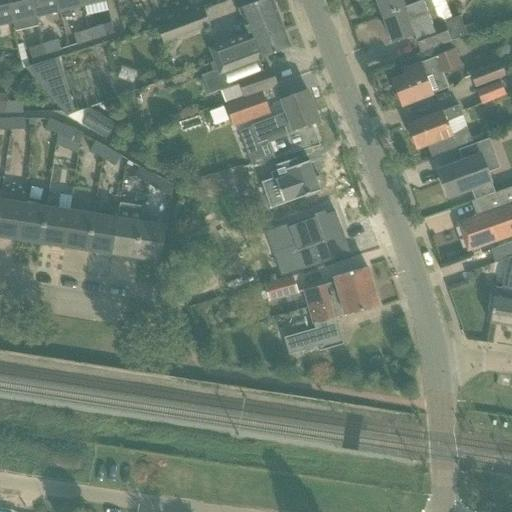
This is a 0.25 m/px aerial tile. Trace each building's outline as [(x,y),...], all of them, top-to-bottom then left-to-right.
[(0,0),(0,25),(13,23),(7,0),(0,0)] [(7,0),(13,23),(16,33),(39,27),(37,17),(32,0),(7,0)] [(32,0),(37,17),(59,11),(56,0),(32,0)] [(56,0),(59,11),(83,6),(81,0),(56,0)] [(249,34),(208,49),(214,62),(254,47),(252,42),(268,36),(269,38),(284,32),(272,0),(261,0),(239,9),(249,34)] [(375,0),(382,16),(420,2),(419,0),(375,0)] [(424,0),(420,2),(382,16),(391,43),(421,31),(425,42),(428,51),(440,46),(466,37),(466,35),(463,27),(460,16),(451,20),(440,24),(430,0),(424,0)] [(157,28),(163,43),(210,25),(204,10),(157,28)] [(88,30),(92,41),(106,36),(102,25),(88,30)] [(74,34),(77,45),(92,41),(88,30),(74,34)] [(254,47),(214,62),(219,75),(291,48),(284,32),(269,38),(268,36),(252,42),(254,47)] [(43,44),(46,56),(60,51),(56,40),(43,44)] [(22,44),(17,46),(21,65),(22,66),(29,65),(28,64),(22,44)] [(28,49),(32,60),(46,56),(43,44),(28,49)] [(391,81),(401,106),(447,88),(442,73),(460,66),(453,50),(421,62),(403,69),(405,76),(391,81)] [(29,65),(22,66),(31,76),(42,88),(65,81),(56,55),(28,64),(29,65)] [(469,75),(474,88),(504,76),(499,63),(469,75)] [(238,87),(222,93),(226,104),(262,92),(261,90),(276,85),(271,70),(236,83),(238,87)] [(500,82),(476,92),(482,105),(505,95),(504,94),(500,82)] [(284,155),(320,146),(311,124),(319,121),(307,91),(281,101),(285,112),(250,126),(258,145),(267,141),(273,159),(284,155)] [(226,104),(234,127),(270,114),(262,92),(226,104)] [(70,96),(53,102),(56,105),(67,117),(76,113),(70,96)] [(22,102),(7,103),(7,114),(22,113),(22,112),(22,102)] [(427,117),(408,125),(418,149),(428,145),(433,158),(472,142),(467,130),(452,136),(447,122),(462,116),(458,106),(442,112),(442,111),(427,117)] [(89,108),(67,117),(81,126),(82,125),(107,139),(116,125),(89,108)] [(0,118),(0,130),(10,130),(10,118),(0,118)] [(10,118),(10,130),(25,129),(25,118),(10,118)] [(45,129),(58,135),(63,124),(50,118),(45,129)] [(58,135),(71,141),(76,130),(63,124),(58,135)] [(463,162),(438,171),(448,198),(467,191),(470,189),(474,200),(495,193),(487,173),(481,158),(494,153),(489,141),(488,139),(458,150),(459,152),(463,162)] [(89,151),(102,158),(108,149),(95,142),(89,151)] [(102,158),(115,166),(121,156),(108,149),(102,158)] [(279,179),(264,185),(272,205),(296,197),(297,199),(320,191),(319,189),(323,187),(319,177),(315,178),(309,161),(298,165),(296,159),(275,166),(277,171),(279,179)] [(134,176),(148,184),(147,183),(153,175),(139,167),(134,176)] [(148,184),(170,198),(173,186),(153,175),(147,183),(148,184)] [(501,208),(457,223),(467,252),(511,236),(511,187),(496,193),(501,208)] [(0,196),(0,236),(18,239),(23,204),(22,204),(24,195),(1,191),(0,196)] [(65,247),(71,212),(56,209),(58,199),(49,197),(46,208),(47,208),(41,243),(65,247)] [(113,254),(137,258),(143,216),(145,207),(120,203),(118,219),(113,254)] [(18,239),(41,243),(47,208),(46,208),(23,204),(18,239)] [(294,244),(272,252),(281,277),(350,255),(346,242),(326,249),(322,236),(341,229),(335,212),(326,215),(325,211),(287,225),(294,244)] [(65,247),(89,250),(95,215),(71,212),(65,247)] [(89,250),(113,254),(118,219),(95,215),(89,250)] [(137,258),(159,261),(165,227),(153,225),(154,217),(143,216),(137,258)] [(511,242),(490,250),(495,263),(508,258),(511,256),(511,242)] [(496,288),(490,323),(511,327),(511,256),(508,258),(501,289),(496,288)] [(304,291),(309,308),(373,290),(367,267),(334,277),(335,282),(304,291)] [(265,285),(269,300),(296,292),(292,277),(265,285)] [(373,290),(309,308),(313,324),(313,325),(314,330),(319,347),(320,351),(343,344),(336,318),(378,306),(373,290)] [(284,338),(289,356),(319,347),(314,330),(284,338)]
